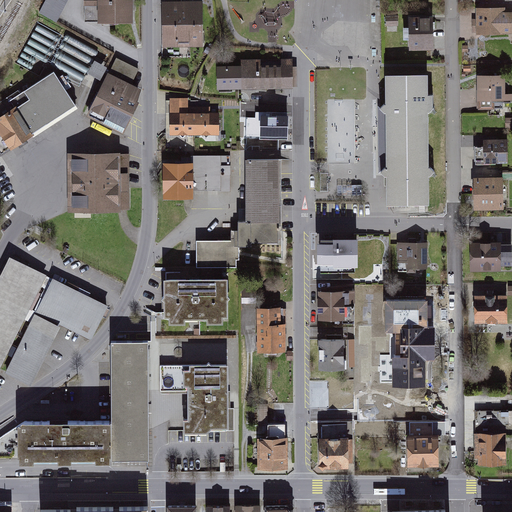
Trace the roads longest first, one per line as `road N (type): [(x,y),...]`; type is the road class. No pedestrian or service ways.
road 1 (residential): [(152,0),(145,242),(137,272),(86,355),(0,415)]
road 2 (residential): [(299,225),(305,489)]
road 3 (residential): [(454,227),(454,488)]
road 4 (residential): [(452,0),(454,227)]
road 5 (residential): [(294,44),(299,225)]
road 6 (residential): [(299,225),(454,227)]
road 7 (tertiary): [(305,489),(454,488)]
road 8 (tertiary): [(161,486),(305,489)]
road 9 (tertiary): [(26,488),(161,486)]
road 10 (unknown): [(7,244),(127,299)]
